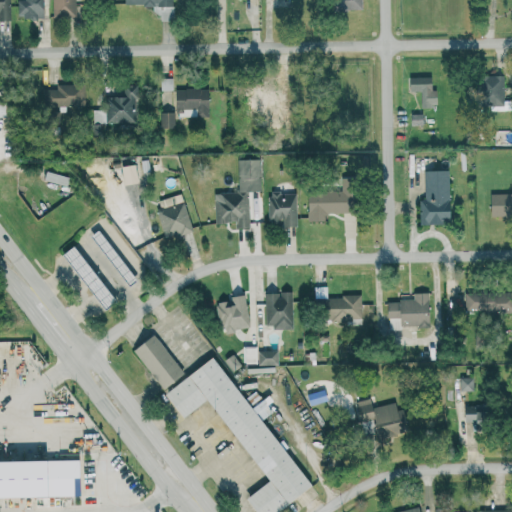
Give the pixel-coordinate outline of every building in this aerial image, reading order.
[(0,0),(0,20),(8,21),(8,0),(0,0)] [(14,0),(14,19),(39,19),(39,0),(14,0)] [(72,0),(50,0),(50,17),(73,17),(72,0)] [(329,0),(330,11),(360,10),(359,0),(329,0)] [(477,105),(502,104),(501,85),(496,85),(496,74),(476,75),(477,105)] [(406,76),(406,90),(418,90),(419,106),(432,106),(431,75),(406,76)] [(41,89),(42,106),(78,105),(78,84),(54,84),(54,88),(41,89)] [(91,109),(92,130),(133,128),(132,110),(138,110),(136,84),(118,84),(118,95),(104,96),(104,108),(91,109)] [(195,116),(207,116),(206,87),(173,88),(174,108),(195,108),(195,116)] [(244,107),(271,107),(271,87),(245,87),(244,107)] [(159,127),(172,127),(172,111),(158,112),(159,127)] [(419,113),(408,113),(408,123),(419,122),(419,113)] [(237,159),(238,191),(215,192),(216,222),(236,221),(236,227),(250,226),(248,190),(261,190),(259,158),(237,159)] [(328,211),(356,211),(356,178),(342,178),(342,190),(308,191),(309,219),(328,219),(328,211)] [(450,222),(450,184),(436,184),(436,198),(420,199),(421,222),(450,222)] [(269,224),(297,223),(297,192),(269,192),(269,224)] [(511,192),(491,193),(491,215),(511,214),(511,192)] [(193,229),(181,193),(155,201),(166,237),(193,229)] [(106,307),(116,299),(82,256),(72,263),(106,307)] [(321,297),(322,319),(362,318),(362,296),(321,297)] [(474,390),(474,376),(460,376),(460,390),(474,390)] [(245,396),(220,414),(269,480),(246,497),(256,511),(276,511),(311,487),(245,396)] [(395,402),(373,407),(370,397),(355,401),(360,422),(372,419),(377,440),(409,432),(403,408),(397,409),(395,402)] [(465,421),(485,421),(485,404),(465,405),(465,421)] [(0,496),(80,495),(80,458),(0,459),(0,496)] [(479,509),(479,511),(511,511),(511,501),(511,502),(511,509),(479,509)]
